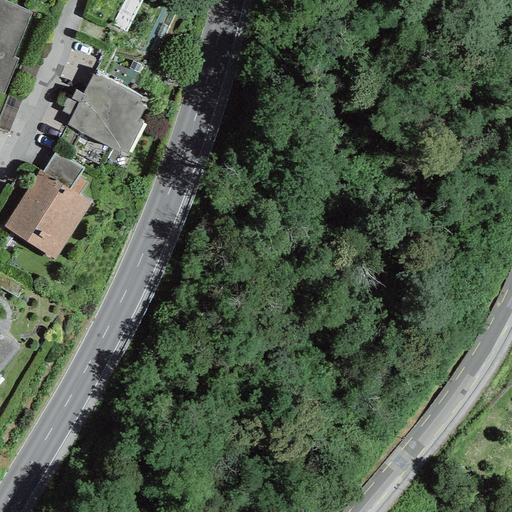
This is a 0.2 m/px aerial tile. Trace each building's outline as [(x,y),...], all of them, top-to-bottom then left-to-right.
[(0,0),(0,92),(3,94),(17,60),(13,58),(32,14),(0,0)] [(137,72),(141,65),(133,62),(129,68),(137,72)] [(72,116),(67,126),(119,154),(121,151),(127,154),(142,124),(137,121),(145,107),(138,103),(141,98),(94,72),(83,93),(76,90),(71,99),(68,97),(62,112),(72,116)] [(69,191),(83,169),(55,152),(42,172),(69,191)] [(39,170),(5,227),(54,259),(90,204),(69,191),(42,172),(39,170)] [(0,287),(18,298),(24,286),(0,272),(0,287)] [(0,370),(20,348),(0,330),(0,370)]
